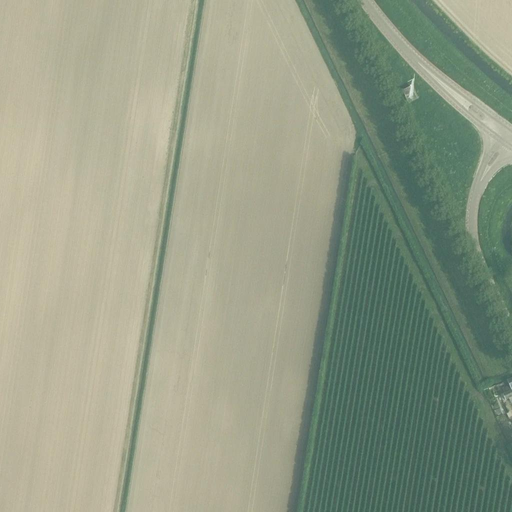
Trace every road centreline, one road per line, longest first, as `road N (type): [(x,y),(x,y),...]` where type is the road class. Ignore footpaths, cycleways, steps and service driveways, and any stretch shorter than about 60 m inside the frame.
road 1 (tertiary): [(511,329),(482,267),(472,221),(481,180),(511,138)]
road 2 (secondary): [(511,138),(406,51),(363,0)]
